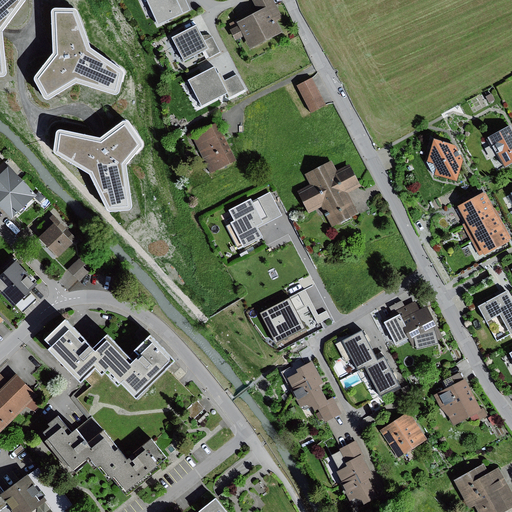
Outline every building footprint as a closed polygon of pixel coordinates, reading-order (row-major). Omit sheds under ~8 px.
[(24,0),(0,0),(0,74),(4,75),(0,29),(24,0)] [(185,0),(148,0),(158,24),(190,10),(185,0)] [(239,24),(231,28),(236,39),(245,34),(251,46),(283,31),(277,19),(283,17),(274,0),(252,0),(257,11),(237,20),(239,24)] [(75,11),(53,11),(55,53),(35,77),(47,98),(75,82),(116,92),(122,74),(89,48),(75,11)] [(196,24),(172,36),(184,60),(208,47),(205,40),(196,24)] [(213,36),(205,40),(208,47),(213,56),(221,52),(213,36)] [(214,66),(189,79),(201,102),(226,90),(222,83),(214,66)] [(238,74),(222,83),(226,90),(230,97),(246,89),(238,74)] [(313,78),(298,85),(310,112),(326,105),(313,78)] [(491,95),(485,98),(488,103),(494,101),(491,95)] [(219,120),(193,131),(212,171),(237,159),(219,120)] [(140,145),(125,125),(104,137),(99,140),(56,133),(55,152),(90,173),(108,210),(131,208),(123,165),(140,145)] [(511,132),(509,127),(489,138),(506,169),(511,164),(511,132)] [(454,147),(431,143),(425,163),(433,177),(454,184),(462,161),(454,147)] [(332,160),(307,174),(313,187),(301,193),(311,211),(323,205),(327,212),(325,213),(326,216),(328,216),(333,226),(360,212),(349,192),(363,186),(352,165),(338,172),(332,160)] [(12,164),(0,174),(0,200),(13,215),(38,192),(12,164)] [(271,191),(253,200),(265,222),(283,213),(271,191)] [(456,208),(464,224),(490,210),(482,195),(456,208)] [(252,198),(252,197),(231,208),(237,219),(232,222),(245,245),(264,235),(259,226),(265,222),(253,200),(252,198)] [(490,210),(464,224),(462,225),(470,241),(499,226),(490,210)] [(227,225),(235,220),(230,212),(222,216),(227,225)] [(47,229),(41,235),(60,255),(77,238),(54,214),(43,225),(47,229)] [(509,243),(499,226),(470,241),(478,257),(482,255),(483,257),(509,243)] [(80,258),(69,270),(80,281),(92,269),(80,258)] [(17,259),(0,274),(0,287),(23,313),(38,299),(30,290),(39,283),(17,259)] [(306,289),(291,296),(298,311),(309,305),(315,317),(319,315),(306,289)] [(511,306),(505,294),(476,310),(484,324),(499,317),(509,336),(511,333),(511,306)] [(281,301),(261,312),(276,342),(306,326),(298,311),(291,296),(281,301)] [(397,344),(410,337),(404,326),(407,324),(404,317),(420,309),(416,300),(399,308),(401,312),(385,320),(397,344)] [(420,309),(404,317),(407,324),(404,326),(410,337),(414,346),(417,345),(417,348),(440,342),(439,338),(444,336),(428,305),(420,309)] [(319,315),(315,317),(318,324),(330,318),(326,311),(319,315)] [(94,349),(66,320),(47,339),(54,346),(50,350),(82,383),(96,369),(116,390),(122,385),(137,400),(178,361),(151,333),(133,351),(139,357),(133,362),(108,336),(94,349)] [(366,366),(379,359),(364,329),(344,339),(359,369),(366,366)] [(379,359),(366,366),(381,396),(401,385),(385,356),(379,359)] [(289,377),(294,387),(310,379),(314,386),(321,382),(324,381),(313,360),(298,368),(299,371),(289,377)] [(0,372),(0,401),(15,416),(38,393),(18,373),(9,381),(0,372)] [(448,387),(464,378),(460,372),(445,380),(448,387)] [(448,387),(434,394),(441,407),(448,415),(454,425),(478,413),(483,410),(466,377),(464,378),(448,387)] [(318,405),(329,399),(321,382),(314,386),(310,379),(294,387),(292,388),(301,405),(306,403),(313,405),(316,409),(316,413),(319,419),(324,417),(318,405)] [(402,389),(405,394),(411,391),(409,385),(402,389)] [(414,397),(411,391),(405,394),(400,397),(403,403),(414,397)] [(329,399),(318,405),(324,417),(326,421),(342,413),(333,396),(329,399)] [(197,400),(185,412),(193,420),(205,408),(197,400)] [(15,416),(0,401),(0,430),(0,431),(15,416)] [(36,401),(30,407),(36,412),(41,407),(36,401)] [(485,409),(483,410),(478,413),(481,419),(488,416),(485,409)] [(410,411),(404,415),(414,430),(420,426),(410,411)] [(493,414),(488,418),(493,425),(501,420),(497,413),(494,415),(493,414)] [(54,433),(49,436),(76,468),(92,455),(111,478),(115,474),(127,488),(166,455),(153,438),(145,445),(148,448),(137,458),(133,453),(130,456),(120,445),(118,447),(107,435),(95,445),(72,419),(68,422),(61,414),(48,426),(54,433)] [(404,415),(380,430),(397,457),(421,442),(414,430),(404,415)] [(420,426),(414,430),(421,442),(428,438),(420,426)] [(356,440),(340,449),(340,450),(347,462),(362,454),(364,453),(356,440)] [(347,462),(340,450),(333,454),(340,469),(338,470),(343,480),(357,473),(361,482),(369,478),(373,475),(362,454),(347,462)] [(486,462),(454,479),(470,509),(477,505),(481,511),(506,511),(511,509),(511,488),(500,467),(491,472),(486,462)] [(57,511),(29,473),(3,492),(11,503),(17,511),(57,511)] [(357,473),(343,480),(341,481),(351,500),(356,497),(363,498),(366,503),(379,496),(369,478),(361,482),(357,473)] [(0,510),(11,503),(3,492),(0,487),(0,510)] [(230,511),(218,495),(200,510),(202,511),(230,511)]
